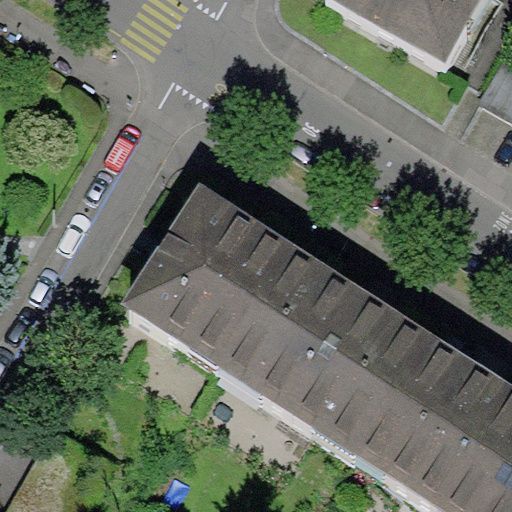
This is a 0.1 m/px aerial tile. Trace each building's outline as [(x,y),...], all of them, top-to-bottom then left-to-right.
[(454,31),(472,0),(329,0),(326,7),(445,76),(466,38),(454,31)] [(511,49),(511,50),(479,107),(511,125),(511,49)] [(179,244),(176,242),(173,246),(168,244),(157,260),(162,265),(160,268),(148,285),(151,288),(129,322),(188,360),(197,346),(228,366),(290,270),(200,212),(179,244)] [(360,318),(324,295),(325,293),(290,270),(228,366),(271,394),(262,407),(313,440),(321,426),(365,454),(427,358),(392,336),(391,338),(360,318)] [(488,511),(511,475),(511,413),(482,394),(427,358),(365,454),(394,473),(385,487),(423,511),(446,511),(449,509),(453,511),(488,511)] [(88,511),(112,471),(59,441),(18,511),(88,511)] [(511,511),(511,475),(488,511),(511,511)]
